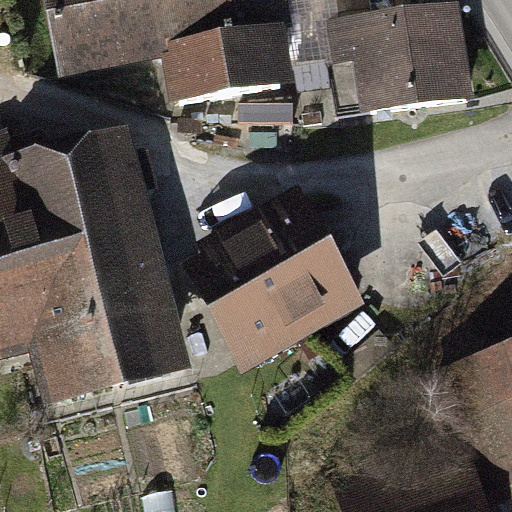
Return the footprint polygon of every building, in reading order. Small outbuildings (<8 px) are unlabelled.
[(241,0),(50,0),(62,83),(179,67),(249,57),(241,0)] [(468,30),(322,37),(324,66),(359,64),(362,134),(472,129),(468,30)] [(302,120),(296,58),(178,69),(184,132),(302,120)] [(186,394),(129,156),(22,182),(9,126),(0,128),(0,378),(38,370),(52,427),(186,394)] [(305,214),(184,284),(244,388),(365,319),(305,214)] [(452,437),(327,473),(338,511),(511,511),(511,360),(436,382),(452,437)]
